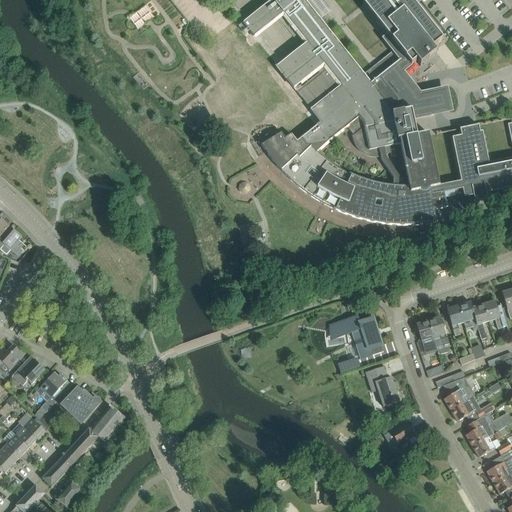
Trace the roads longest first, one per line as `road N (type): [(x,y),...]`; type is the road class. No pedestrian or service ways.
road 1 (residential): [(486,511),(419,386),(396,314),(411,297),(511,262)]
road 2 (residential): [(2,511),(113,392)]
road 3 (tertiary): [(131,379),(107,326),(52,245)]
road 4 (tertiary): [(192,511),(131,379)]
road 5 (residential): [(113,392),(0,330)]
